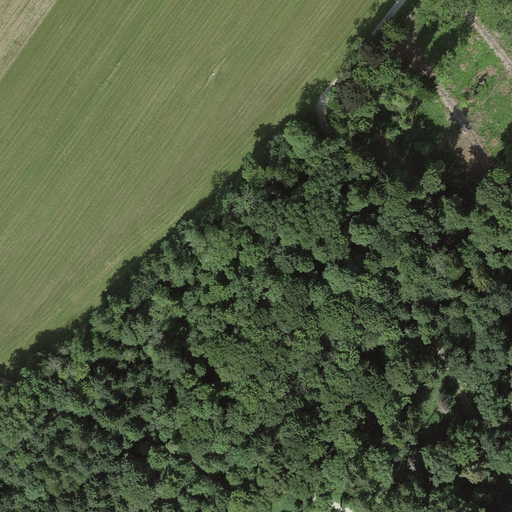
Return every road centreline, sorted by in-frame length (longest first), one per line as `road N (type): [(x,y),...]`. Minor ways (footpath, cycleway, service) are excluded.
road 1 (track): [(383,0),(320,98),(351,148),(481,438),(511,478)]
road 2 (track): [(0,380),(351,511)]
